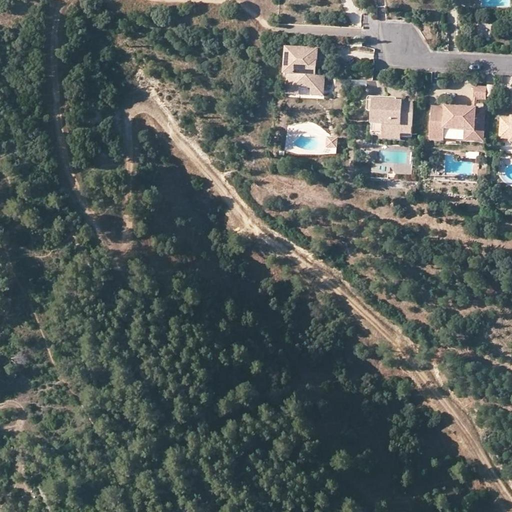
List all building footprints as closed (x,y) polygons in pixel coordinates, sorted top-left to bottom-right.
[(313,90),(326,90),(327,77),(318,76),(314,76),(315,63),(319,63),(319,50),(287,49),(286,76),(290,76),(289,88),(302,89),(302,87),(313,88),(313,90)] [(487,88),(474,87),(474,100),(477,100),(486,100),(487,88)] [(301,97),(302,89),(289,88),(289,96),(301,97)] [(326,98),(326,90),(313,90),(313,97),(326,98)] [(402,127),(412,127),(413,104),(396,102),(384,101),(385,98),(370,97),(368,99),(367,109),(369,112),(372,112),(371,125),(372,125),(383,126),(382,133),(401,134),(402,127)] [(473,110),(432,107),(430,140),(444,141),(445,131),(466,132),(466,142),(484,143),(485,110),(476,110),(473,110)] [(511,138),(510,141),(511,141),(511,118),(511,119),(511,120),(501,119),(500,138),(511,138)] [(372,133),(382,133),(383,126),(372,125),(372,133)] [(412,135),(412,127),(402,127),(401,134),(412,135)] [(337,138),(328,138),(328,147),(337,147),(337,138)]
